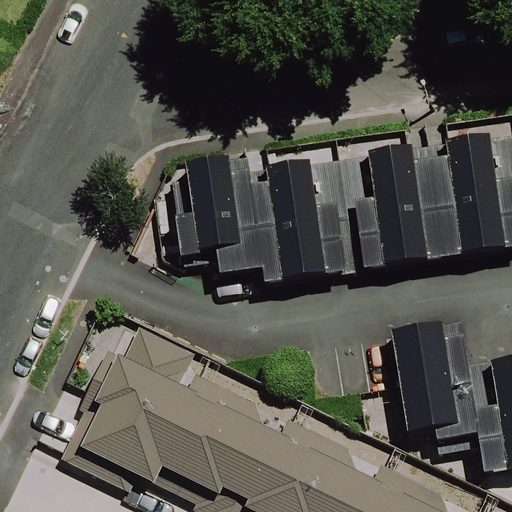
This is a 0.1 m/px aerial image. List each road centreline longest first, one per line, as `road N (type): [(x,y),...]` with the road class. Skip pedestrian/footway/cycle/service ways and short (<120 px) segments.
road 1 (residential): [(83,120),(511,60)]
road 2 (residential): [(9,277),(83,120)]
road 3 (residential): [(83,120),(140,0)]
